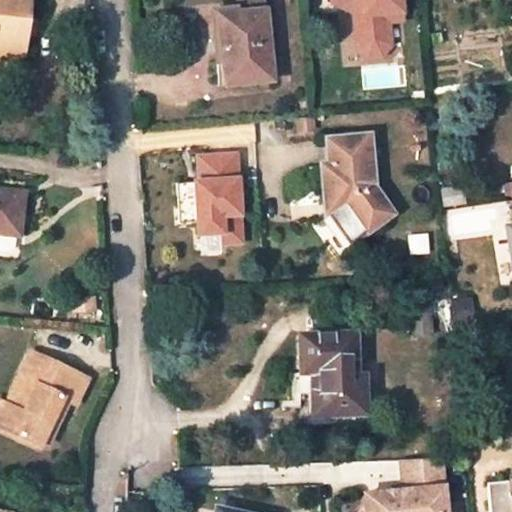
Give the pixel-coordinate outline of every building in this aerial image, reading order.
[(22,36),(24,20),(27,20),(29,0),(0,0),(0,55),(23,58),(24,36),(22,36)] [(332,0),(333,5),(353,2),(362,2),(363,16),(354,17),(358,50),(369,58),(382,57),(391,46),(389,23),(388,14),(402,13),(401,0),(332,0)] [(353,2),(354,17),(363,16),(362,2),(353,2)] [(222,17),(227,67),(223,67),(225,86),(272,80),(265,12),(222,17)] [(388,14),(389,23),(403,21),(402,13),(388,14)] [(24,36),(35,38),(37,21),(27,20),(24,20),(22,36),(24,36)] [(322,166),(326,215),(330,212),(353,242),(393,213),(373,186),(367,136),(327,140),(329,166),(322,166)] [(199,242),(240,240),(236,155),(196,157),(197,181),(176,181),(178,222),(198,221),(199,242)] [(0,254),(4,255),(13,250),(15,235),(19,235),(23,195),(0,192),(0,254)] [(93,297),(73,298),(74,311),(94,310),(93,297)] [(429,306),(411,307),(414,335),(432,333),(429,306)] [(301,338),(302,373),(292,373),(293,401),(305,401),(313,400),(314,417),(364,413),(362,378),(355,378),(353,335),(301,338)] [(11,408),(1,430),(41,449),(44,443),(53,424),(64,400),(77,406),(89,381),(31,353),(6,406),(11,408)] [(305,401),(306,428),(314,428),(314,417),(313,400),(305,401)] [(0,402),(0,428),(1,430),(11,408),(6,406),(0,402)] [(364,413),(314,417),(314,428),(364,425),(364,413)] [(50,446),(59,427),(53,424),(44,443),(50,446)] [(444,487),(441,459),(402,460),(404,492),(365,495),(366,505),(366,511),(419,511),(417,489),(444,487)] [(511,511),(511,481),(488,484),(490,511),(511,511)] [(417,489),(419,511),(446,511),(444,487),(417,489)]
